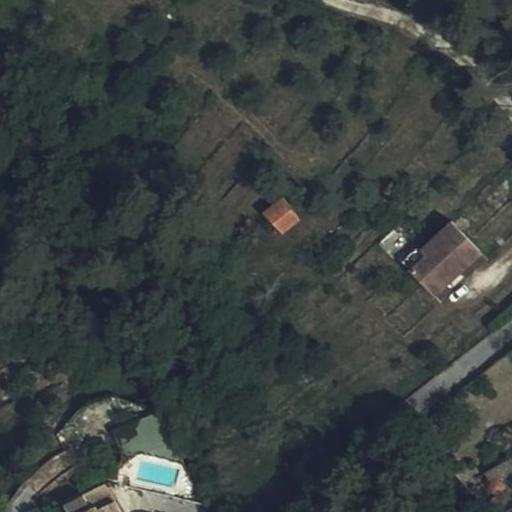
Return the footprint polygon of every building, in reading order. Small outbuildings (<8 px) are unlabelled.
[(284,211),(268,192),(251,207),(267,225),(284,211)] [(407,236),(394,249),(424,285),(472,245),(444,212),(410,239),(407,236)] [(120,511),(93,467),(71,482),(78,498),(55,511),(120,511)] [(158,499),(162,511),(181,511),(177,498),(158,499)] [(145,511),(162,511),(158,499),(143,504),(145,511)]
